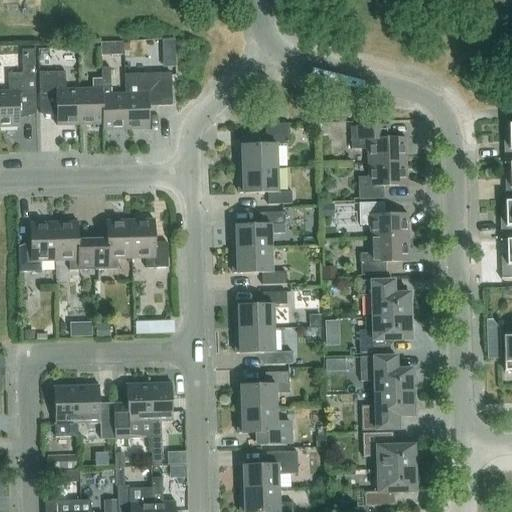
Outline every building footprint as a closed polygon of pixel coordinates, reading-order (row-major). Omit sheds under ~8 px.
[(114,43),(110,44),(111,56),(123,55),(122,44),(122,43),(114,43)] [(0,127),(19,127),(18,98),(35,98),(34,73),(33,50),(21,50),(22,73),(7,74),(7,92),(0,92),(0,127)] [(162,56),(162,68),(175,68),(174,56),(162,56)] [(38,73),(38,97),(55,97),(56,126),(79,125),(78,90),(64,90),(64,72),(38,73)] [(100,73),(101,79),(102,125),(101,125),(102,131),(125,130),(124,94),(111,95),(111,73),(100,73)] [(148,129),(148,110),(171,110),(170,77),(123,78),(124,94),(125,130),(148,129)] [(101,125),(102,125),(101,79),(91,80),(92,90),(78,90),(79,125),(101,125)] [(236,146),(237,170),(276,169),(276,145),(289,145),(289,124),(265,125),(265,133),(265,145),(236,146)] [(503,149),(503,163),(511,162),(511,124),(508,124),(509,149),(503,149)] [(367,150),(367,164),(406,162),(405,139),(379,139),(379,127),(349,128),(350,150),(367,150)] [(406,162),(367,164),(368,178),(357,178),(358,200),(383,199),(383,187),(406,186),(406,162)] [(511,162),(503,163),(503,164),(509,164),(510,187),(504,187),(505,202),(511,201),(511,162)] [(277,193),(276,169),(237,170),(238,194),(267,193),(267,205),(291,205),(291,192),(277,193)] [(324,192),(318,192),(318,202),(328,202),(328,196),(324,192)] [(511,201),(505,202),(504,202),(505,226),(499,226),(500,240),(511,239),(511,201)] [(369,226),(369,240),(408,239),(407,215),(383,215),(383,203),(358,204),(358,226),(369,226)] [(331,206),(322,206),(322,218),(331,218),(331,206)] [(230,226),(231,250),(270,249),(270,234),(283,234),(283,225),(283,213),(259,214),(259,226),(230,226)] [(116,259),(130,259),(129,220),(105,221),(106,245),(94,245),(94,271),(117,270),(116,259)] [(153,220),(129,220),(130,259),(144,259),(145,269),(167,268),(166,243),(154,244),(153,220)] [(77,222),(53,223),(54,261),(68,261),(68,271),(90,271),(90,246),(77,246),(77,222)] [(40,262),(54,261),(53,223),(29,224),(30,247),(17,248),(18,273),(40,272),(40,262)] [(408,239),(369,240),(370,254),(359,254),(360,276),(385,275),(385,263),(409,262),(408,239)] [(511,239),(500,240),(499,240),(499,242),(505,241),(506,264),(500,264),(501,279),(500,279),(500,280),(511,279),(511,239)] [(271,273),(270,249),(231,250),(232,274),(261,274),(261,285),(285,285),(285,272),(271,273)] [(332,269),(321,269),(322,281),(332,280),(332,269)] [(370,296),(371,318),(409,317),(409,294),(387,294),(387,281),(356,282),(357,296),(370,296)] [(233,306),(234,330),(273,329),(272,306),(286,305),(285,293),(261,294),(262,306),(233,306)] [(313,316),(309,320),(309,326),(319,326),(319,316),(313,316)] [(409,317),(371,318),(371,331),(358,331),(359,355),(389,354),(389,341),(410,341),(409,317)] [(336,321),(324,322),(324,330),(336,329),(336,321)] [(163,322),(135,323),(135,335),(163,334),(163,322)] [(90,324),(82,324),(82,337),(90,337),(90,324)] [(108,326),(96,327),(96,338),(109,338),(108,326)] [(273,329),(234,330),(234,354),(263,353),(263,365),(291,365),(291,352),(273,353),(273,329)] [(511,336),(502,337),(503,372),(511,371),(511,336)] [(498,337),(486,337),(487,349),(487,358),(499,358),(499,348),(498,337)] [(373,382),(373,394),(412,393),(411,370),(389,370),(389,357),(359,358),(360,382),(373,382)] [(235,386),(236,410),(275,409),(275,395),(288,394),(288,373),(264,374),(264,386),(235,386)] [(171,383),(148,384),(149,423),(172,422),(171,383)] [(149,439),(149,423),(148,384),(125,385),(126,410),(112,411),(113,440),(149,439)] [(77,425),(75,386),(53,387),(54,426),(54,438),(77,437),(76,425),(77,425)] [(98,386),(75,386),(77,425),(99,424),(100,440),(113,440),(112,411),(99,411),(98,386)] [(412,393),(373,394),(374,407),(360,407),(361,431),(391,430),(391,417),(412,417),(412,393)] [(266,445),(290,445),(292,445),(291,422),(276,422),(275,409),(236,410),(237,434),(266,433),(266,445)] [(375,458),(376,470),(414,469),(413,445),(392,446),(391,433),(361,434),(362,458),(375,458)] [(324,436),(315,436),(316,447),(324,447),(324,436)] [(160,438),(150,439),(150,467),(161,466),(160,438)] [(266,465),(238,466),(238,490),(278,489),(277,475),(297,475),(296,453),(266,453),(266,465)] [(76,470),(75,455),(46,456),(46,472),(76,470)] [(414,469),(376,470),(376,493),(363,493),(364,507),(394,506),(393,493),(415,493),(414,469)] [(151,488),(151,511),(174,511),(174,502),(162,502),(162,478),(150,478),(151,488)] [(141,489),(141,503),(128,503),(128,486),(116,487),(116,511),(151,511),(151,488),(141,489)] [(278,489),(238,490),(239,511),(291,511),(292,503),(278,504),(278,489)] [(79,511),(79,501),(69,502),(44,502),(43,511),(79,511)] [(90,511),(90,501),(79,501),(79,511),(90,511)] [(103,511),(115,511),(115,501),(103,501),(103,511)]
